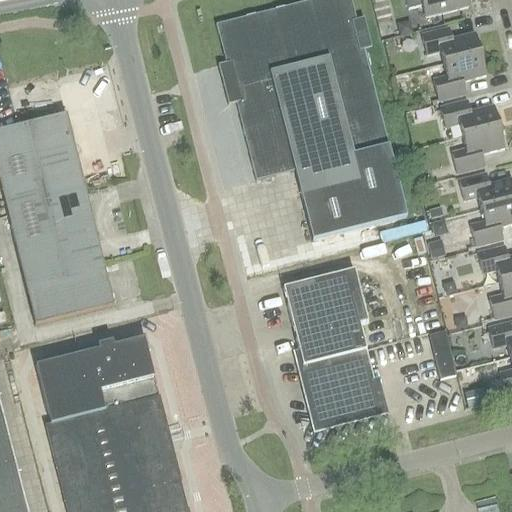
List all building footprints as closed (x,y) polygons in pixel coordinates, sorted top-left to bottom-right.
[(255,183),(294,173),(287,145),(298,142),(301,154),(326,147),(330,163),(388,148),(349,0),(319,0),(215,27),(255,183)] [(425,20),(467,9),(464,0),(404,0),(407,11),(422,7),(425,20)] [(443,66),(480,57),(474,36),(451,42),(448,30),(421,37),(426,57),(439,54),(443,66)] [(485,78),(480,57),(443,66),(446,79),(432,82),(438,103),(465,96),(462,84),(485,78)] [(461,139),(498,130),(493,109),(470,115),(466,103),(439,110),(445,130),(458,127),(461,139)] [(46,209),(86,199),(65,116),(0,132),(0,191),(3,202),(42,192),(46,209)] [(503,151),(498,130),(461,139),(464,152),(451,155),(456,175),(483,168),(480,157),(503,151)] [(406,218),(388,148),(330,163),(326,147),(301,154),(298,142),(287,145),(294,173),(312,243),(406,218)] [(480,212),(511,203),(511,183),(511,181),(488,187),(485,175),(458,182),(463,203),(476,199),(480,212)] [(23,285),(63,275),(46,209),(42,192),(3,202),(23,285)] [(102,266),(86,199),(46,209),(63,275),(102,266)] [(511,226),(511,203),(480,212),(483,225),(469,228),(475,248),(502,241),(499,230),(511,226)] [(498,285),(511,281),(511,258),(507,260),(504,248),(477,255),(482,276),(495,272),(498,285)] [(63,275),(23,285),(34,328),(113,308),(102,266),(63,275)] [(317,428),(380,412),(359,327),(367,325),(353,273),(282,291),(317,428)] [(511,281),(498,285),(501,297),(488,301),(493,321),(511,316),(511,281)] [(509,360),(511,358),(511,323),(487,330),(492,351),(506,347),(509,360)] [(98,353),(35,369),(50,427),(45,428),(66,511),(186,511),(158,400),(143,342),(113,350),(112,345),(97,349),(98,353)] [(511,358),(509,360),(511,372),(499,376),(504,396),(511,393),(511,358)] [(0,511),(24,511),(0,417),(0,511)]
